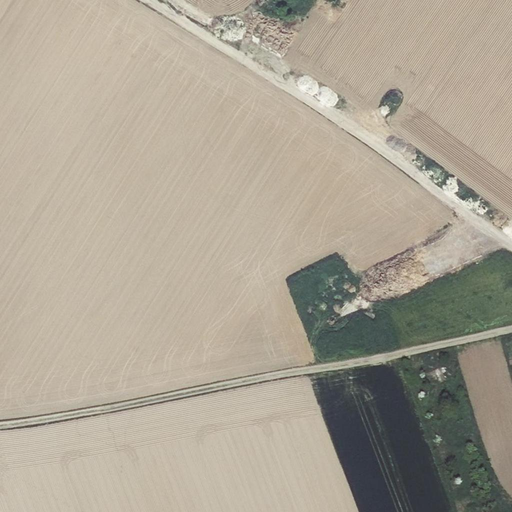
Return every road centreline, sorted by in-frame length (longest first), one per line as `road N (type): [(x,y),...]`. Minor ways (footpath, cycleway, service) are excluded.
road 1 (track): [(0,425),(511,331)]
road 2 (track): [(511,243),(348,122),(152,0)]
